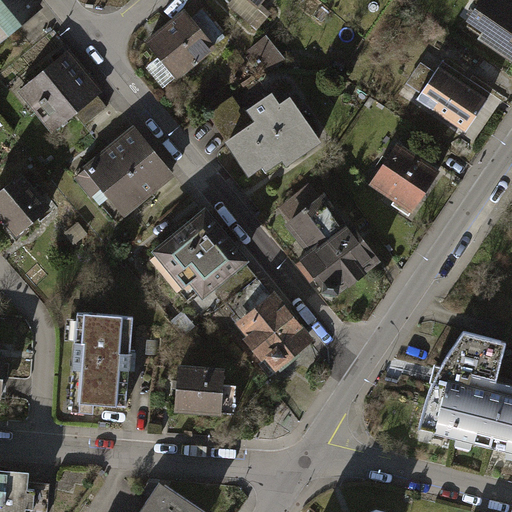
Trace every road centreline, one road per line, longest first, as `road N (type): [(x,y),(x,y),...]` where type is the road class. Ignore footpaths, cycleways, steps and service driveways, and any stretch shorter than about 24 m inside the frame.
road 1 (residential): [(99,43),(359,366)]
road 2 (residential): [(302,463),(35,447)]
road 3 (residential): [(359,366),(511,147)]
road 4 (residential): [(302,463),(356,460),(511,498)]
road 5 (residential): [(0,271),(36,318),(42,345),(35,447)]
